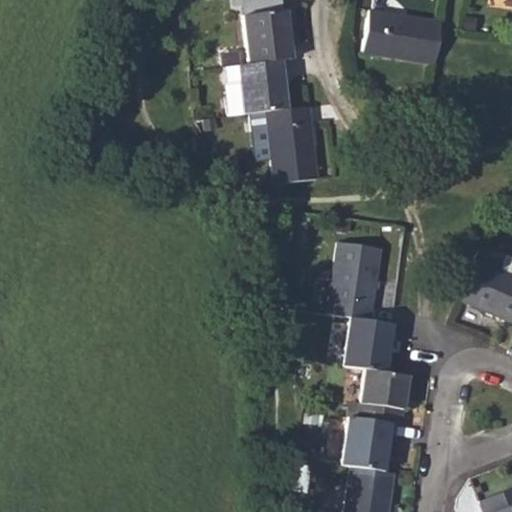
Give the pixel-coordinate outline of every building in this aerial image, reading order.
[(358,55),(431,66),(438,21),(366,11),(358,55)] [(237,18),(242,66),(277,62),(287,61),(282,12),(237,18)] [(283,110),(277,62),(242,66),(233,68),(235,82),(223,84),(220,87),(224,118),(238,116),(260,113),(283,110)] [(233,68),(221,69),(223,84),(235,82),(233,68)] [(283,110),(260,113),(268,186),(313,180),(305,107),(283,110)] [(344,319),(367,322),(378,251),(334,244),(322,316),(344,319)] [(497,271),(511,277),(511,257),(504,254),(497,271)] [(454,302),(511,325),(511,277),(497,271),(472,260),(454,302)] [(359,371),(381,374),(388,325),(367,322),(344,319),(338,368),(359,371)] [(388,425),(397,427),(404,378),(381,374),(359,371),(352,420),(388,425)] [(347,469),(381,474),(388,425),(352,420),(343,419),(336,468),(347,469)] [(339,511),(385,511),(391,476),(381,474),(347,469),(339,511)] [(511,511),(511,487),(476,502),(479,511),(511,511)]
